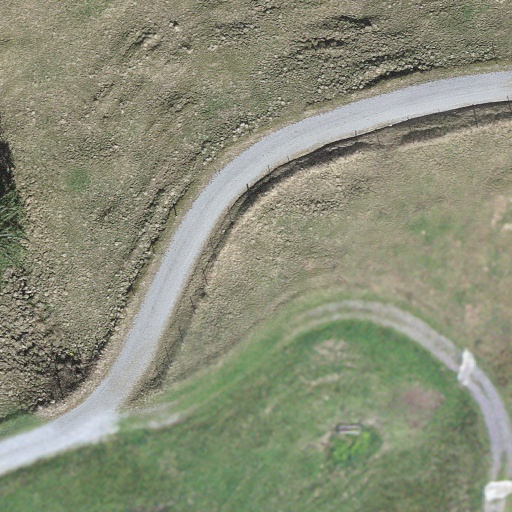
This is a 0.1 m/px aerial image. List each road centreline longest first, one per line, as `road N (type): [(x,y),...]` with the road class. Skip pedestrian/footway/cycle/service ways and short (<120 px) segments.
road 1 (track): [(511,85),(352,120),(253,162),(204,214),(94,416)]
road 2 (track): [(491,511),(503,442),(487,395),(447,350),(381,313),(319,317),(191,403),(158,414),(94,416)]
